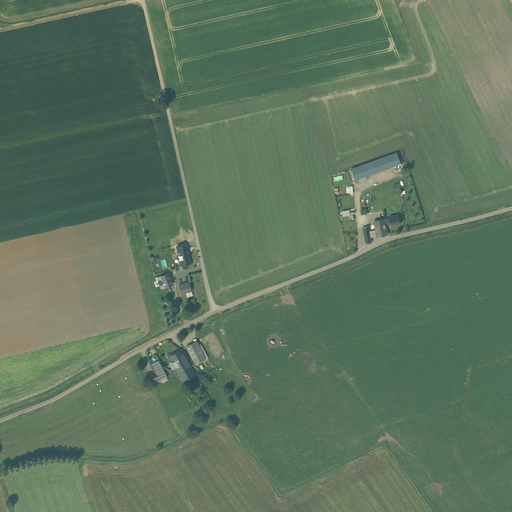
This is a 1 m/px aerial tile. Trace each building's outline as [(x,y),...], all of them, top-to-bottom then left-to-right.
[(397,152),(365,164),(369,175),(401,163),(397,152)] [(365,164),(351,168),(355,180),(369,175),(365,164)] [(398,215),(389,217),(389,218),(384,219),(386,225),(391,224),(391,225),(400,223),(398,215)] [(384,218),(374,220),(376,230),(377,236),(387,234),(386,225),(384,219),(384,218)] [(368,226),(363,227),(366,243),(372,242),(371,237),(369,231),(368,224),(368,226)] [(187,249),(177,251),(180,265),(190,263),(187,249)] [(168,273),(157,278),(161,288),(172,284),(168,273)] [(189,282),(178,284),(180,293),(191,291),(189,282)] [(210,343),(215,353),(224,348),(218,338),(210,343)] [(205,358),(196,340),(186,346),(195,364),(199,362),(205,358)] [(181,349),(169,356),(178,373),(190,366),(181,349)] [(165,372),(158,359),(157,360),(151,363),(159,375),(165,372)] [(190,366),(178,373),(179,373),(183,381),(185,379),(194,374),(190,366)]
